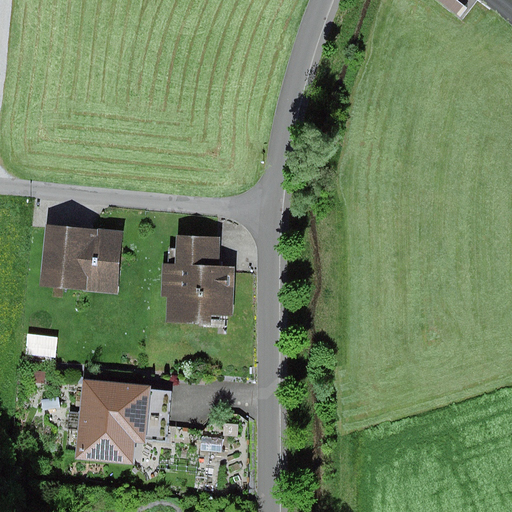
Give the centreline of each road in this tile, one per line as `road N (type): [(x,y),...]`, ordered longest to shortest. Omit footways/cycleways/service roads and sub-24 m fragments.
road 1 (residential): [(272,511),(274,215)]
road 2 (residential): [(0,191),(274,215)]
road 3 (residential): [(274,215),(280,141),(322,0)]
